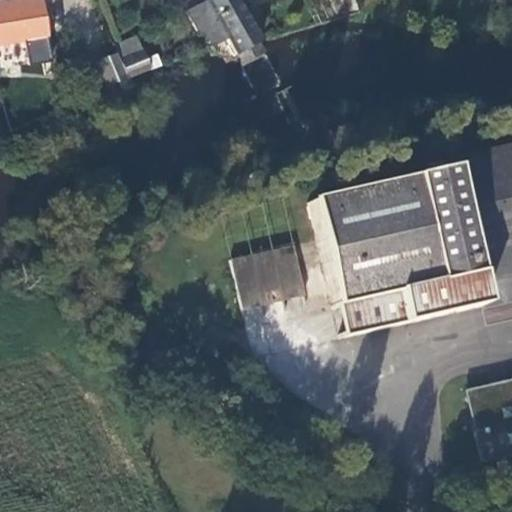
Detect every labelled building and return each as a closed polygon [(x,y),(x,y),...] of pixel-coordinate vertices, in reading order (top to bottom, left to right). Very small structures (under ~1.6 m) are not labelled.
[(40,0),(0,0),(0,39),(22,37),(26,62),(49,58),(40,0)] [(220,33),(232,56),(241,52),(260,43),(243,11),(235,0),(207,0),(189,10),(200,32),(207,29),(211,38),(220,33)] [(118,54),(120,61),(142,51),(139,38),(115,45),(118,54)] [(248,65),(267,55),(260,43),(241,52),(248,65)] [(99,60),(102,70),(120,61),(118,54),(99,60)] [(14,96),(23,115),(50,107),(40,82),(14,96)] [(472,266),(511,256),(511,147),(466,158),(463,145),(444,149),(449,173),(472,266)] [(472,266),(449,173),(307,208),(338,344),(483,309),(483,302),(480,303),(476,285),(472,266)] [(240,311),(305,295),(293,244),(228,260),(240,311)] [(511,256),(472,266),(476,285),(511,276),(511,256)] [(480,465),(511,457),(511,384),(464,395),(480,465)]
